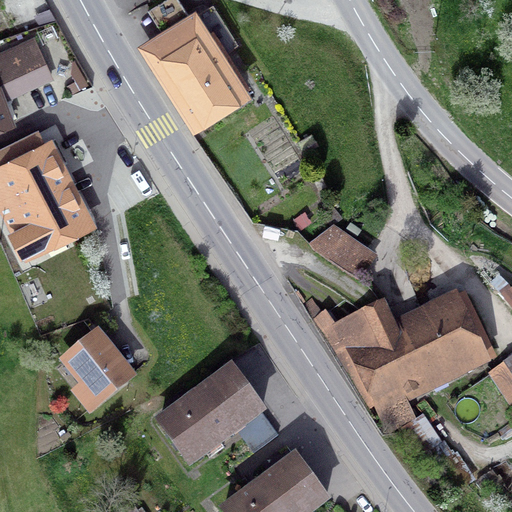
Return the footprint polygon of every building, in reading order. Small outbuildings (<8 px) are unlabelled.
[(148,46),(196,122),(239,94),(211,50),(226,41),(207,10),(186,21),(172,0),(167,0),(150,11),(165,35),(148,46)] [(0,57),(0,90),(4,101),(8,97),(50,78),(34,42),(0,57)] [(0,166),(0,208),(24,255),(84,224),(37,133),(9,147),(15,159),(0,166)] [(337,232),(312,248),(350,273),(365,252),(337,232)] [(382,308),(323,336),(365,408),(377,402),(389,429),(412,418),(400,392),(476,357),(453,308),(395,335),(382,308)] [(66,360),(86,384),(76,392),(90,409),(129,378),(96,337),(66,360)] [(511,408),(511,358),(489,374),(511,408)] [(231,370),(159,422),(190,464),(208,451),(204,446),(240,420),(243,425),(237,430),(253,453),(278,435),(231,370)] [(271,476),(223,511),(224,511),(299,511),(304,509),(306,511),(309,511),(325,501),(286,447),(262,465),(271,476)]
